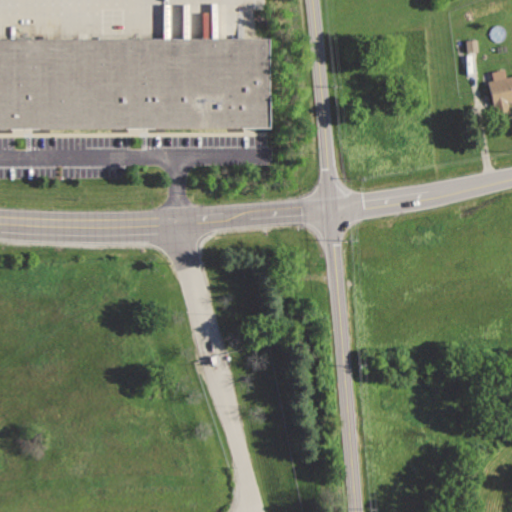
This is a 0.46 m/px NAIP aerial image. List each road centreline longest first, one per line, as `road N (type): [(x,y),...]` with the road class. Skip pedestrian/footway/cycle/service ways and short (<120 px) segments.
road 1 (residential): [(511,173),(333,205),(135,220),(0,216)]
road 2 (tertiary): [(312,0),(356,511)]
